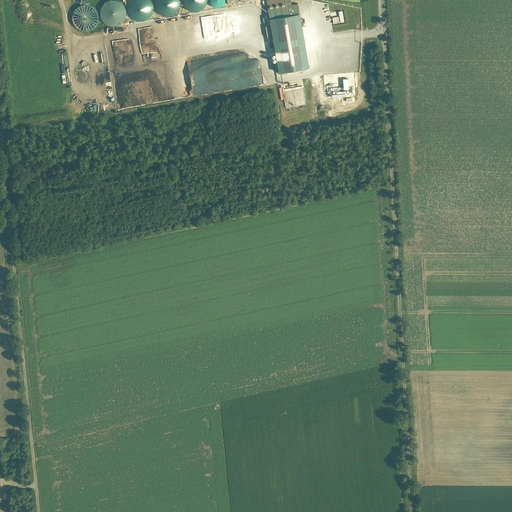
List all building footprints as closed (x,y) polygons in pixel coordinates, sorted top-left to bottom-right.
[(102,17),(104,20),(107,23),(111,25),(115,25),(119,25),(123,22),(126,19),(127,15),(128,10),(126,6),(123,2),(119,0),(109,0),(107,1),(104,4),(102,8),(101,12),(102,17)] [(129,11),(131,15),(134,18),(138,20),(142,20),(146,19),(150,17),(153,14),(155,9),(155,5),(153,1),(152,0),(130,0),(129,3),(128,7),(129,11)] [(156,7),(158,10),(161,13),(165,15),(169,16),(174,15),(177,12),(180,9),(182,5),(182,0),(181,0),(155,0),(155,2),(156,7)] [(182,0),(183,2),(185,6),(188,9),(192,10),(196,11),(201,10),(204,8),(207,4),(209,0),(208,0),(182,0)] [(293,0),(268,0),(271,18),(281,71),(312,66),(302,12),(300,2),(294,3),(293,0)] [(74,22),(76,25),(79,28),(83,30),(87,31),(91,30),(95,27),(98,24),(100,20),(100,15),(98,11),(95,7),(92,5),(87,4),(83,4),(79,6),(76,9),(74,13),(73,17),(74,22)] [(339,11),(339,16),(333,17),(333,23),(344,22),(343,11),(339,11)] [(267,25),(263,26),(265,41),(272,40),(269,20),(266,20),(267,25)]
